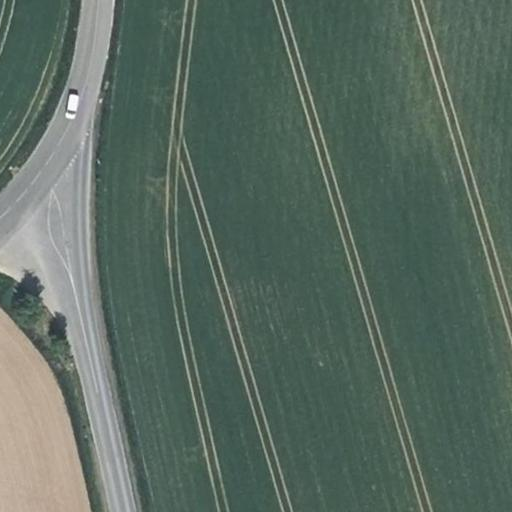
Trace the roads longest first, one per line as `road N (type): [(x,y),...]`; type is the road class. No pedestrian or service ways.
road 1 (unclassified): [(125,511),(47,166)]
road 2 (tertiary): [(96,0),(85,81),(47,166)]
